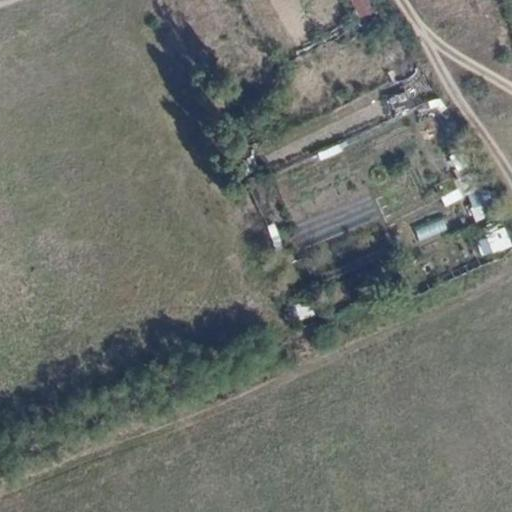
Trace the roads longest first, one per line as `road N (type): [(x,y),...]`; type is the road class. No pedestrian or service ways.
road 1 (track): [(424,34),(511,198)]
road 2 (track): [(137,0),(0,65)]
road 3 (track): [(400,0),(424,34),(511,78)]
